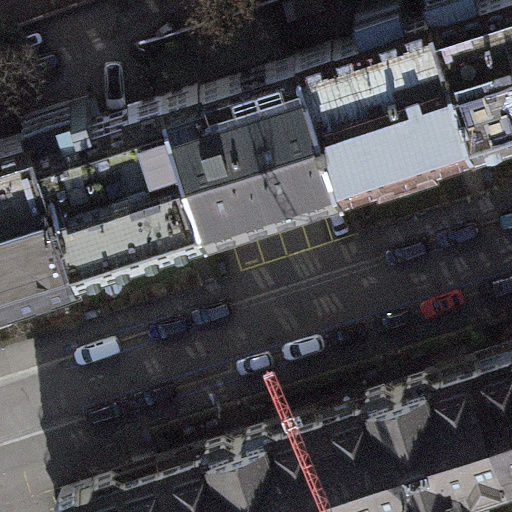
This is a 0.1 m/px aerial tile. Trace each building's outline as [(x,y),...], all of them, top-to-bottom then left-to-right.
[(511,0),(449,0),(429,7),(471,135),(511,121),(511,0)] [(295,50),(338,179),(375,167),(382,174),(434,157),(435,147),(471,135),(429,7),(295,50)] [(295,50),(161,94),(204,223),(338,179),(295,50)] [(28,138),(70,267),(204,223),(161,94),(28,138)] [(0,296),(73,273),(70,267),(28,138),(25,129),(0,137),(0,296)] [(511,340),(478,352),(511,456),(511,340)] [(360,511),(511,462),(511,456),(478,352),(435,366),(423,360),(409,365),(401,377),(390,380),(381,374),(365,380),(357,391),(318,404),(352,511),(360,511)] [(200,442),(157,456),(174,511),(352,511),(318,404),(274,418),(262,411),(247,417),(242,428),(232,431),(223,425),(204,431),(200,442)] [(59,485),(53,501),(59,511),(174,511),(157,456),(123,467),(112,459),(96,464),(90,476),(79,479),(69,480),(59,485)]
